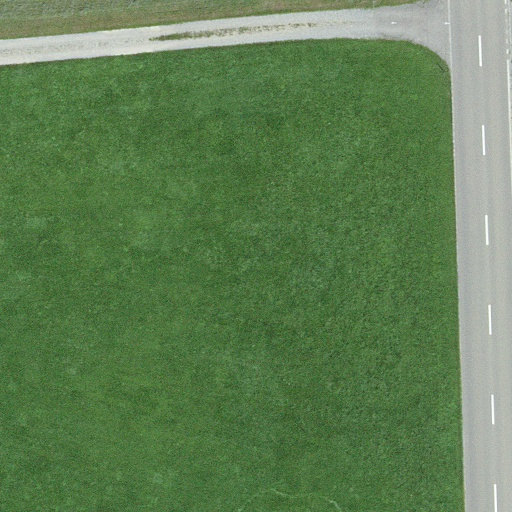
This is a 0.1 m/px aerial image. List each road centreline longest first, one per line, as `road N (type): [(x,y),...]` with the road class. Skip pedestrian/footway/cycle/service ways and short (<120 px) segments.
road 1 (tertiary): [(479,0),(495,511)]
road 2 (track): [(480,26),(375,25),(0,54)]
